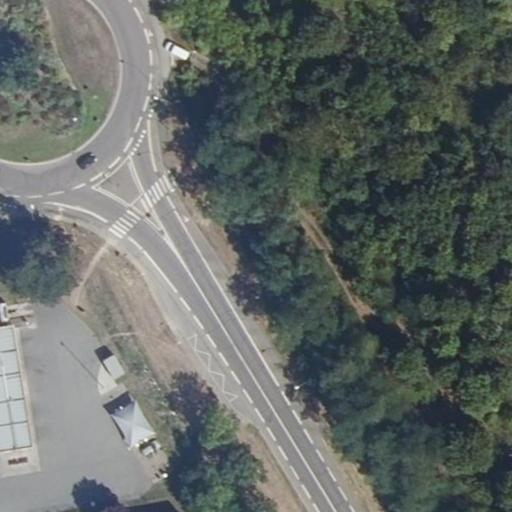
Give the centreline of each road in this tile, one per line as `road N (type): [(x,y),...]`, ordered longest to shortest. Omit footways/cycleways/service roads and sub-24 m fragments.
road 1 (secondary): [(188,272),(334,511)]
road 2 (secondary): [(188,272),(143,169),(131,102)]
road 3 (secondary): [(43,176),(127,217),(188,272)]
road 4 (secondary): [(43,176),(98,152),(131,102)]
